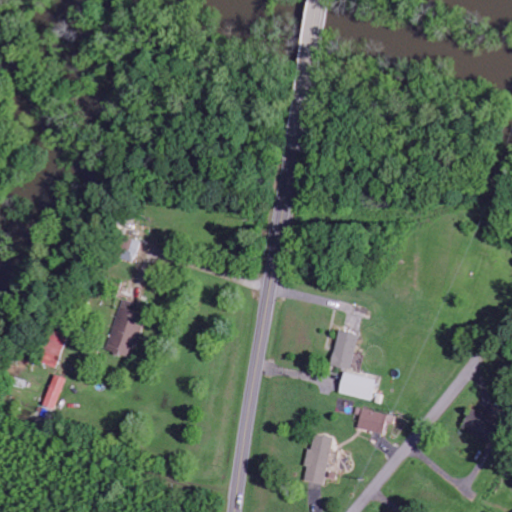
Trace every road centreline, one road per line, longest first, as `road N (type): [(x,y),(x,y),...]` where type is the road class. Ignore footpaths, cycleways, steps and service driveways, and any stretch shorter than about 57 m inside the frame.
road 1 (secondary): [(238,511),(299,144)]
road 2 (residential): [(492,344),(356,511)]
road 3 (secondary): [(299,144),(324,0)]
